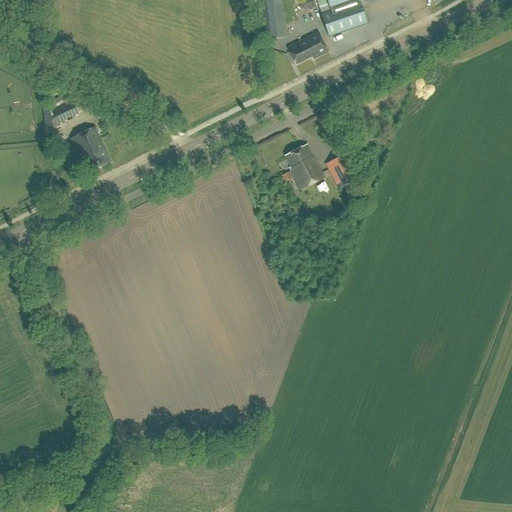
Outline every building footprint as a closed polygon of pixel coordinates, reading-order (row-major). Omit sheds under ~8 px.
[(277,29),(273,0),(257,0),(262,31),(277,29)] [(328,38),(367,24),(360,3),(368,0),(325,0),(330,13),(321,16),(328,38)] [(327,54),(318,35),(287,50),(296,66),(312,57),(314,60),(327,54)] [(78,113),(72,101),(52,110),(59,123),(78,114),(78,113)] [(111,164),(95,130),(70,142),(79,162),(81,161),(83,164),(87,175),(111,164)] [(324,180),(308,146),(285,157),(291,169),(289,170),(300,192),(324,180)] [(343,156),(325,165),(335,186),(353,177),(343,156)]
